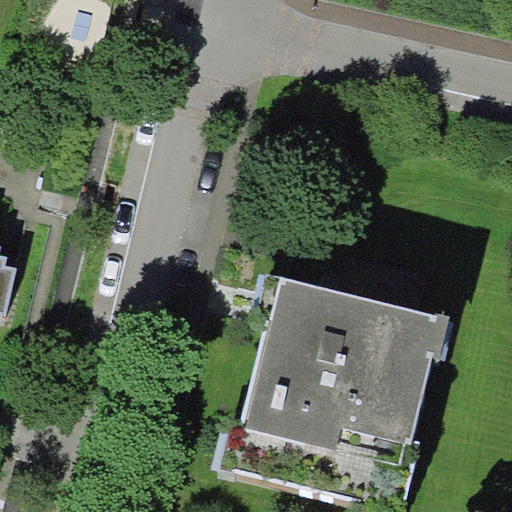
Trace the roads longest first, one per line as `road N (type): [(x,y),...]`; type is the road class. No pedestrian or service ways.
road 1 (residential): [(195,2),(71,511)]
road 2 (residential): [(195,2),(511,81)]
